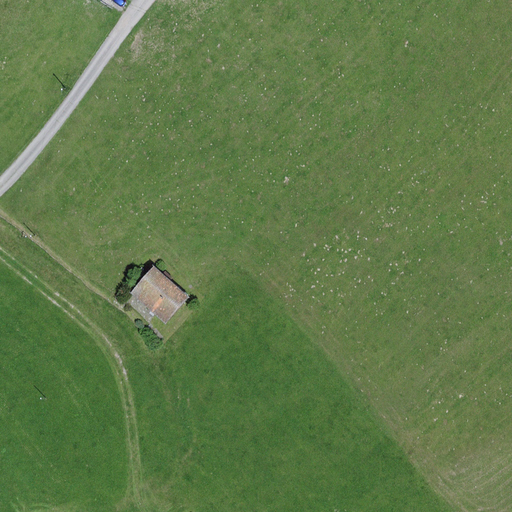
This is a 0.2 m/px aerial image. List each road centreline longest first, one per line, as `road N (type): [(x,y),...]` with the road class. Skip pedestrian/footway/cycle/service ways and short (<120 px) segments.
road 1 (track): [(0,257),(112,353),(135,440),(136,504)]
road 2 (unclassified): [(0,183),(148,0)]
